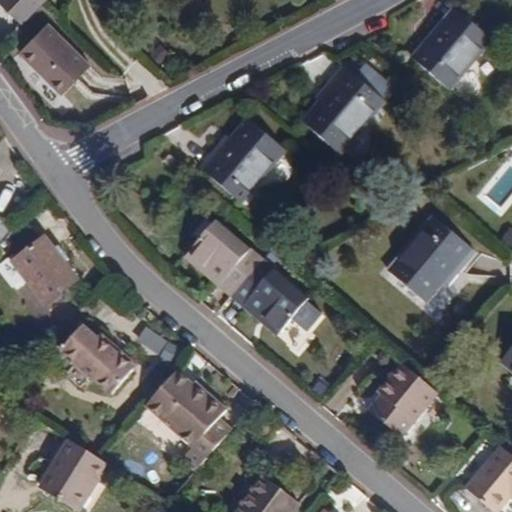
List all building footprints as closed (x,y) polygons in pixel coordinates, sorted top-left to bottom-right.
[(0,0),(23,21),(42,0),(0,0)] [(451,90),(493,40),(456,9),(413,59),(451,90)] [(93,63),(47,22),(18,54),(63,95),(93,63)] [(151,51),(161,63),(170,56),(160,44),(151,51)] [(328,94),(321,103),(304,122),(341,153),(386,101),(345,67),(325,90),(328,94)] [(317,100),(321,103),(328,94),(325,90),(317,100)] [(226,147),(222,143),(200,168),(241,203),(286,150),(249,119),(233,138),(226,147)] [(229,135),(222,143),(226,147),(233,138),(229,135)] [(425,302),(441,281),(451,270),(455,274),(475,250),(436,216),(390,271),(425,302)] [(231,296),(262,260),(216,221),(189,253),(224,283),(220,287),(231,296)] [(0,241),(9,230),(0,222),(0,241)] [(19,229),(5,241),(14,249),(27,236),(19,229)] [(73,263),(59,245),(54,249),(46,238),(13,263),(46,305),(79,281),(68,268),(73,263)] [(224,283),(189,253),(185,258),(220,287),(224,283)] [(308,299),(262,260),(231,296),(242,306),(246,301),(282,331),(308,299)] [(451,270),(441,281),(446,285),(455,274),(451,270)] [(278,335),(282,331),(246,301),(242,306),(278,335)] [(63,352),(75,362),(69,369),(83,383),(90,376),(113,396),(136,369),(98,338),(96,339),(82,329),(63,352)] [(511,345),(502,357),(511,366),(511,345)] [(430,383),(403,359),(387,379),(390,383),(383,391),(370,406),(403,432),(438,389),(430,383)] [(184,364),(153,398),(201,440),(191,451),(203,462),(238,422),(226,412),(234,402),(209,382),(207,384),(184,364)] [(390,383),(387,379),(379,387),(383,391),(390,383)] [(100,458),(71,440),(42,488),(78,509),(107,463),(100,458)] [(511,449),(503,442),(467,484),(497,509),(511,493),(511,491),(511,449)] [(263,477),(236,511),(296,511),(301,505),(263,477)]
